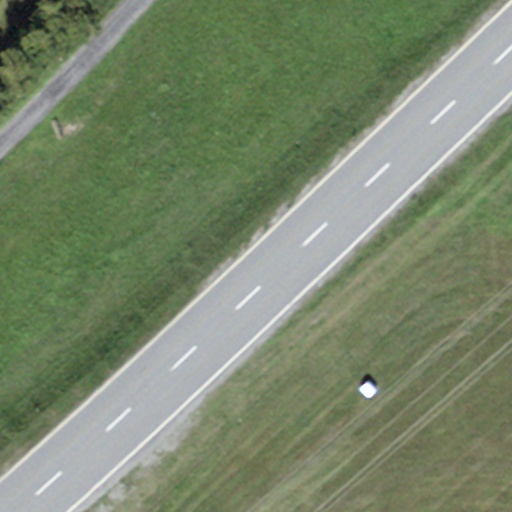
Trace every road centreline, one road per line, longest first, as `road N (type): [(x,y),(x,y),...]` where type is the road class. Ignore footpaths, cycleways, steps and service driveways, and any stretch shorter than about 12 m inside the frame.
road 1 (primary): [(18,511),(511,45)]
road 2 (track): [(0,154),(151,0)]
